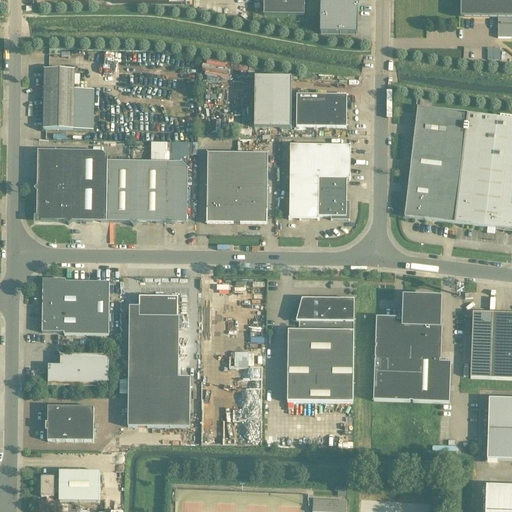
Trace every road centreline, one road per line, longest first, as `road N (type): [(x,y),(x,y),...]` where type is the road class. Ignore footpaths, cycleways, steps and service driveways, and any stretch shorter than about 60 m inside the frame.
road 1 (unclassified): [(379,261),(13,258)]
road 2 (unclassified): [(379,261),(382,0)]
road 3 (unclassified): [(13,258),(16,0)]
road 4 (unknown): [(339,430),(289,424),(275,409),(282,260)]
road 5 (unclassified): [(8,500),(12,299)]
road 6 (unknown): [(9,469),(100,466),(131,443),(175,442)]
road 7 (unknown): [(457,270),(455,428)]
road 8 (unclassified): [(511,276),(379,261)]
road 9 (unknown): [(208,259),(206,383)]
